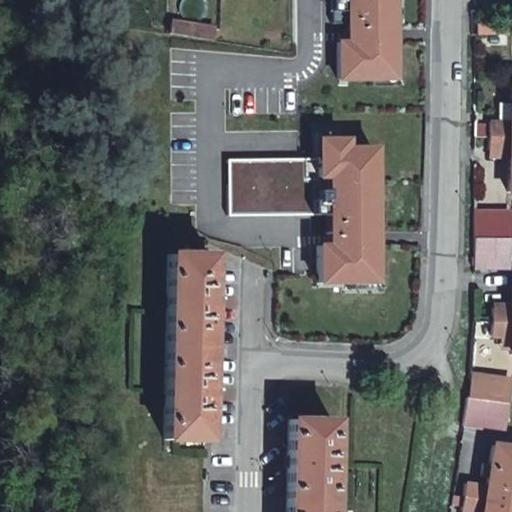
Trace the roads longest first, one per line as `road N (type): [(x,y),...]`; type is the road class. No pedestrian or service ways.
road 1 (residential): [(251,511),(255,362),(400,362),(445,334)]
road 2 (residential): [(450,0),(445,334)]
